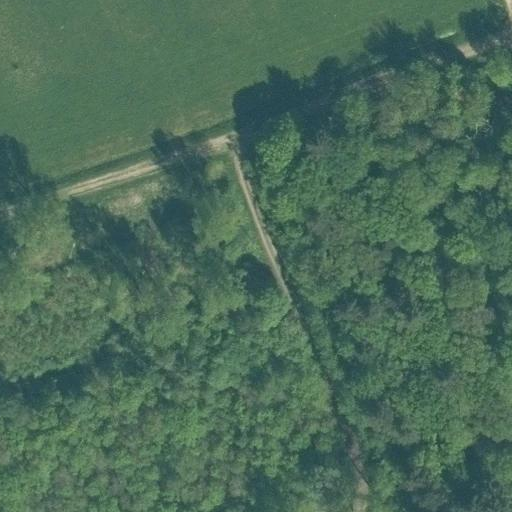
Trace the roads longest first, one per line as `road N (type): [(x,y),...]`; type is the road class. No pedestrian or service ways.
road 1 (track): [(511,37),(0,216)]
road 2 (track): [(231,136),(356,468),(360,507)]
